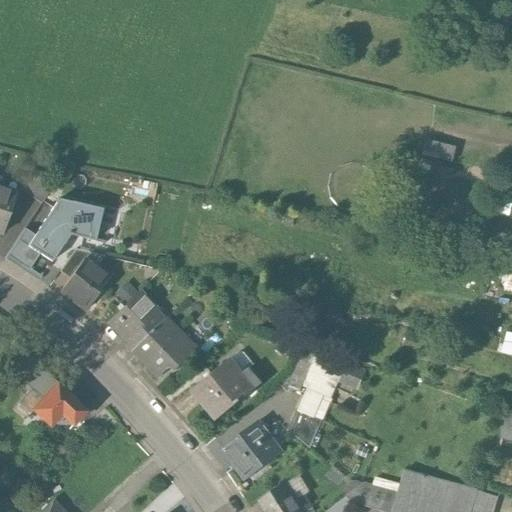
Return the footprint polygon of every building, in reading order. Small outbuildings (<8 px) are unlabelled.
[(54,183),(33,169),(19,190),(40,204),(54,183)] [(0,235),(1,235),(15,194),(0,188),(0,235)] [(39,255),(51,263),(69,236),(95,242),(102,210),(58,200),(34,236),(27,247),(39,255)] [(34,236),(24,229),(5,259),(39,281),(41,278),(29,269),(39,255),(27,247),(34,236)] [(75,250),(58,273),(67,280),(81,261),(87,253),(75,250)] [(91,273),(80,266),(83,262),(81,261),(67,280),(59,293),(84,311),(108,277),(95,268),(91,273)] [(137,292),(105,323),(132,352),(165,321),(137,292)] [(196,351),(166,320),(165,321),(132,352),(143,363),(145,361),(159,377),(171,365),(176,371),(196,351)] [(301,350),(290,384),(304,389),(289,433),(315,442),(337,379),(357,386),(362,371),(301,350)] [(230,360),(193,390),(217,420),(260,386),(247,370),(241,374),(230,360)] [(84,412),(38,367),(21,385),(27,391),(10,409),(21,419),(30,410),(44,423),(71,425),(84,412)] [(259,421),(222,450),(246,481),(280,455),(264,434),(268,432),(259,421)] [(479,490),(405,470),(398,493),(466,511),(471,511),(478,491),(479,490)] [(298,476),(260,501),(266,511),(305,511),(311,509),(303,496),(308,493),(298,476)] [(392,511),(398,493),(363,484),(346,497),(356,505),(381,511),(392,511)] [(494,511),(499,498),(478,491),(471,511),(494,511)] [(466,511),(398,493),(392,511),(466,511)] [(61,511),(52,502),(40,511),(61,511)]
